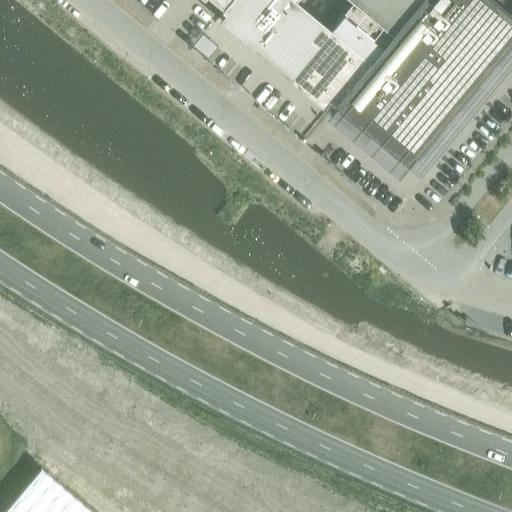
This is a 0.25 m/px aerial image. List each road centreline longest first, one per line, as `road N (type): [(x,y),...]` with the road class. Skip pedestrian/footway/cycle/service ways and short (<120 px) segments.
road 1 (primary): [(511,444),(254,322),(90,227),(0,156)]
road 2 (primary): [(474,511),(349,450),(223,371),(56,260),(0,211)]
road 3 (primary): [(0,267),(243,439),(372,511)]
road 4 (unclassified): [(410,262),(92,0)]
road 5 (primary): [(0,379),(198,511)]
road 6 (primary): [(280,511),(97,407)]
road 7 (unclassified): [(511,141),(410,262)]
road 8 (unclassified): [(410,262),(441,287),(511,203)]
road 9 (primary): [(0,307),(97,407)]
